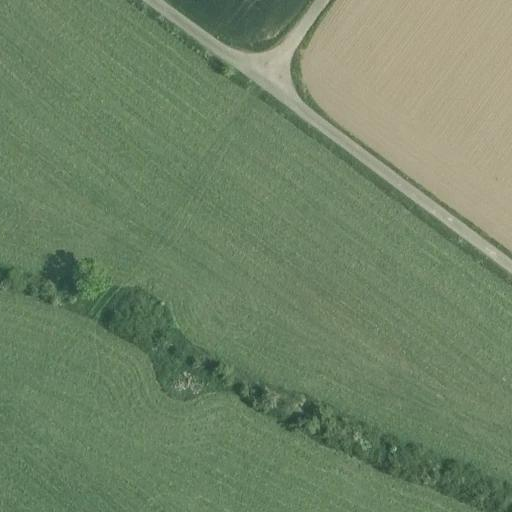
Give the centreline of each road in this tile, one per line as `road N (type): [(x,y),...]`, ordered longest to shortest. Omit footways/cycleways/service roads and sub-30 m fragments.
road 1 (residential): [(261,80),(511,267)]
road 2 (residential): [(261,80),(152,0)]
